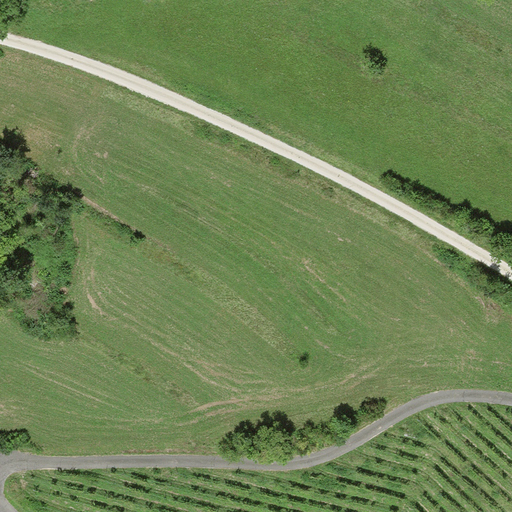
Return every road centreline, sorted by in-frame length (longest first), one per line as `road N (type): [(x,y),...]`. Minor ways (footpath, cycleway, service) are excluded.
road 1 (track): [(0,39),(101,70),(271,145),(511,277)]
road 2 (track): [(0,469),(294,466),(438,395),(511,397)]
